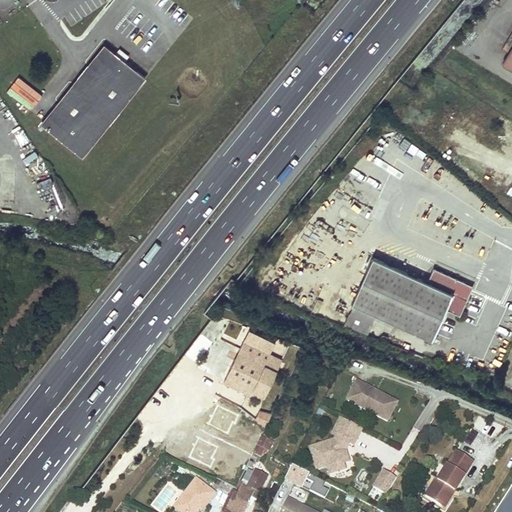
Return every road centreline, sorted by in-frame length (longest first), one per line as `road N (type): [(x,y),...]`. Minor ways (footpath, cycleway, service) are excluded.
road 1 (motorway): [(1,511),(414,0)]
road 2 (motorway): [(369,0),(0,457)]
